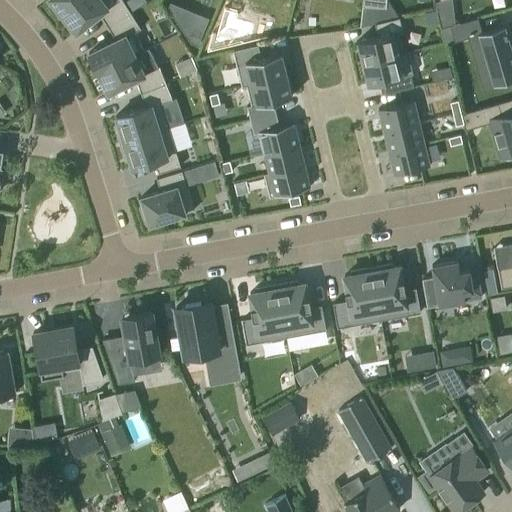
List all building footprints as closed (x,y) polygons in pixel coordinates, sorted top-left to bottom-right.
[(51,0),(53,2),(50,4),(56,12),(59,10),(62,14),(80,0),(51,0)] [(80,0),(62,14),(76,32),(100,13),(108,26),(130,12),(122,0),(80,0)] [(174,0),(170,10),(186,16),(180,33),(202,41),(211,14),(174,0)] [(141,28),(130,12),(108,26),(116,39),(88,52),(99,73),(136,54),(127,36),(141,28)] [(449,25),(453,24),(453,14),(438,15),(441,28),(449,25)] [(362,62),(407,51),(407,50),(402,51),(397,31),(402,30),(399,17),(375,22),(378,35),(357,40),(362,62)] [(453,24),(449,25),(454,41),(474,35),(482,62),(487,61),(493,84),(511,78),(511,53),(504,25),(482,31),(478,17),(453,24)] [(449,25),(441,28),(445,43),(454,41),(449,25)] [(245,62),(250,82),(286,73),(281,53),(281,51),(245,60),(245,62)] [(413,73),(407,51),(362,62),(368,84),(413,73)] [(145,73),(136,54),(99,73),(108,92),(135,78),(141,92),(165,82),(159,66),(145,73)] [(291,94),(286,73),(250,82),(255,102),(255,104),(291,95),(291,94)] [(119,142),(167,127),(160,102),(172,99),(165,82),(141,92),(145,105),(115,115),(118,123),(114,124),(119,142)] [(210,92),(205,93),(207,103),(215,101),(212,91),(210,92)] [(511,97),(461,113),(465,129),(502,118),(511,152),(511,97)] [(378,108),(383,130),(419,122),(413,100),(378,108)] [(453,113),(461,112),(458,100),(450,102),(453,113)] [(455,125),(463,123),(461,112),(453,113),(455,125)] [(170,126),(179,149),(195,142),(187,120),(170,126)] [(258,131),(263,152),(299,143),(294,123),(294,121),(257,130),(258,132),(258,131)] [(424,143),(419,122),(383,130),(388,151),(424,143)] [(167,127),(119,142),(125,160),(129,159),(131,167),(150,161),(154,174),(180,166),(176,153),(167,127)] [(460,134),(448,137),(450,145),(462,142),(460,134)] [(268,173),(304,164),(299,143),(263,152),(268,173)] [(429,164),(424,143),(388,151),(394,173),(429,164)] [(229,160),(222,162),(224,172),(232,170),(229,160)] [(309,185),(304,164),(268,173),(273,193),(273,195),(309,186),(309,184),(309,185)] [(185,182),(181,170),(155,177),(159,190),(140,196),(143,204),(139,206),(144,221),(148,220),(149,223),(193,209),(185,182)] [(240,180),(232,182),(235,191),(243,189),(240,180)] [(370,264),(378,306),(406,301),(407,311),(420,308),(415,284),(404,286),(402,274),(401,274),(398,262),(392,263),(391,260),(370,264)] [(511,263),(497,267),(501,288),(511,285),(511,263)] [(378,306),(370,264),(350,267),(350,270),(343,272),(346,284),(344,285),(346,296),(336,298),(340,323),(352,321),(351,311),(378,306)] [(432,268),(439,308),(482,300),(478,277),(471,278),(470,271),(460,273),(459,264),(432,268)] [(276,281),(284,323),(311,318),(313,328),(325,326),(321,301),(310,303),(308,291),(306,292),(304,279),(297,280),(297,277),(276,281)] [(256,328),(284,323),(276,281),(255,284),(256,288),(249,289),(251,302),(250,302),(252,313),(241,315),(246,340),(258,338),(256,328)] [(239,376),(229,319),(214,322),(211,304),(202,306),(201,301),(176,306),(185,354),(206,351),(210,370),(236,365),(238,376),(239,376)] [(119,316),(122,335),(102,338),(118,383),(135,380),(131,358),(159,353),(151,311),(119,316)] [(101,378),(102,374),(101,372),(99,373),(94,358),(96,358),(92,345),(77,348),(73,324),(33,332),(41,379),(63,375),(62,370),(79,367),(82,384),(98,381),(101,378)] [(457,364),(455,348),(440,351),(442,366),(457,364)] [(0,395),(15,393),(7,349),(0,349),(0,395)] [(466,390),(452,366),(436,369),(452,398),(466,390)] [(425,373),(431,386),(441,381),(434,369),(425,373)] [(102,419),(122,412),(115,392),(98,398),(102,419)] [(390,449),(361,396),(338,409),(368,461),(390,449)] [(116,415),(99,423),(102,431),(120,423),(116,415)] [(120,423),(102,431),(110,447),(129,438),(122,422),(120,423)] [(511,426),(492,440),(493,441),(494,440),(511,465),(511,426)] [(101,448),(93,430),(68,440),(75,458),(101,448)] [(456,456),(432,473),(428,468),(418,475),(428,490),(437,484),(455,511),(483,492),(474,478),(487,469),(473,448),(475,447),(464,431),(447,443),(456,456)] [(269,451),(250,460),(255,471),(274,462),(269,451)] [(391,511),(400,507),(384,480),(375,486),(371,479),(363,484),(366,490),(344,502),(349,511),(391,511)] [(190,511),(189,507),(187,507),(181,493),(173,496),(169,501),(173,511),(190,511)] [(292,511),(285,495),(285,494),(285,493),(265,503),(265,504),(266,504),(270,511),(292,511)] [(0,511),(11,511),(11,501),(0,501),(0,511)]
